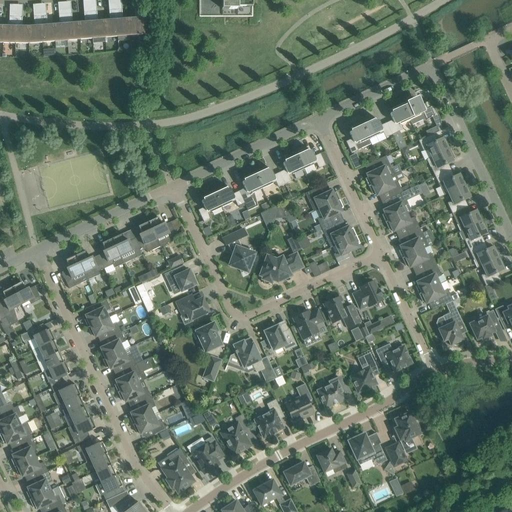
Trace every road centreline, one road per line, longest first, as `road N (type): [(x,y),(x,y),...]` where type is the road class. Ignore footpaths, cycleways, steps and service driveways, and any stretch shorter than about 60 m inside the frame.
road 1 (residential): [(511,241),(432,66),(320,121)]
road 2 (residential): [(382,257),(236,314),(174,189)]
road 3 (residential): [(168,511),(125,448),(38,250)]
road 4 (residential): [(189,511),(434,372)]
road 5 (residential): [(320,121),(174,189)]
road 6 (residential): [(382,257),(320,121)]
road 7 (residential): [(174,189),(38,250)]
road 8 (residential): [(434,372),(382,257)]
